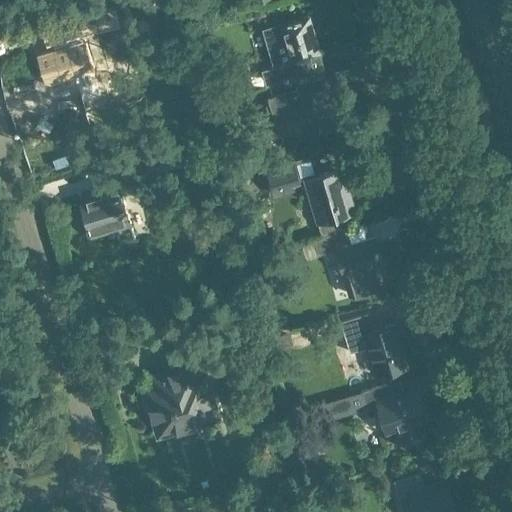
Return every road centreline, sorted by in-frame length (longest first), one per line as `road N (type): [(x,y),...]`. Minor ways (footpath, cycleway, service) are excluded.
road 1 (residential): [(511,487),(363,0)]
road 2 (residential): [(96,474),(0,142)]
road 3 (primary): [(465,0),(511,155)]
